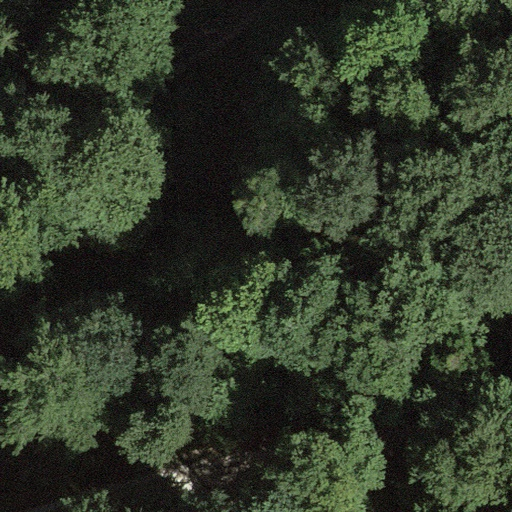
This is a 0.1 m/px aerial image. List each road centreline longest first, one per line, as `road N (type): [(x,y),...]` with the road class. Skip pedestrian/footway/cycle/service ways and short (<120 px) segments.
road 1 (track): [(43,511),(202,466),(511,410)]
road 2 (track): [(0,97),(146,69),(216,39),(264,0)]
